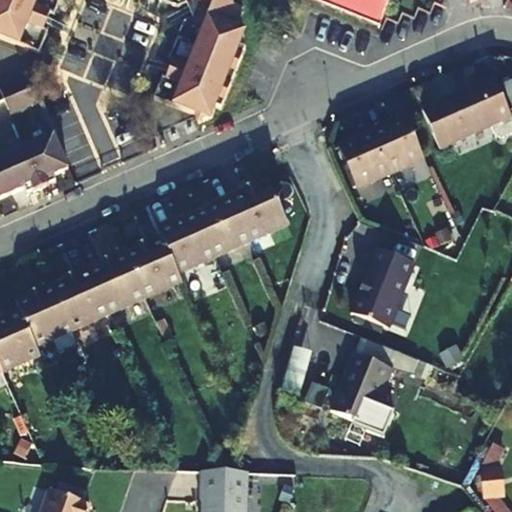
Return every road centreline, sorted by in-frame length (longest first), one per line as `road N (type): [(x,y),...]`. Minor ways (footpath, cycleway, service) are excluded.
road 1 (residential): [(122,191),(465,35),(511,32)]
road 2 (residential): [(122,191),(84,104),(120,11)]
road 3 (residential): [(0,245),(122,191)]
